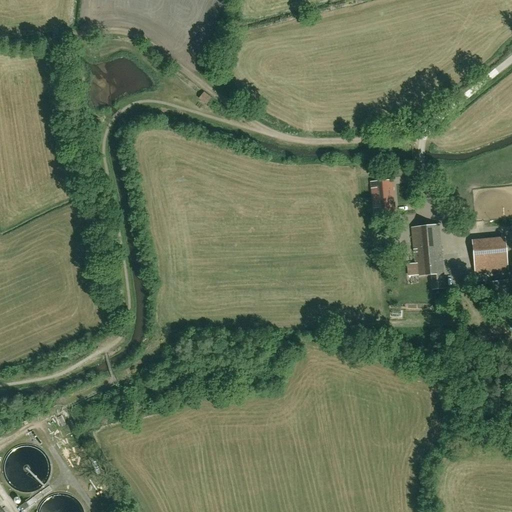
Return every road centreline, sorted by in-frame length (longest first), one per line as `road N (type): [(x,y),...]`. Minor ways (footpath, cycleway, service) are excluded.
road 1 (track): [(270,133),(127,31),(0,47)]
road 2 (track): [(423,137),(309,142),(270,133)]
road 3 (unclassified): [(421,163),(431,123),(511,59)]
